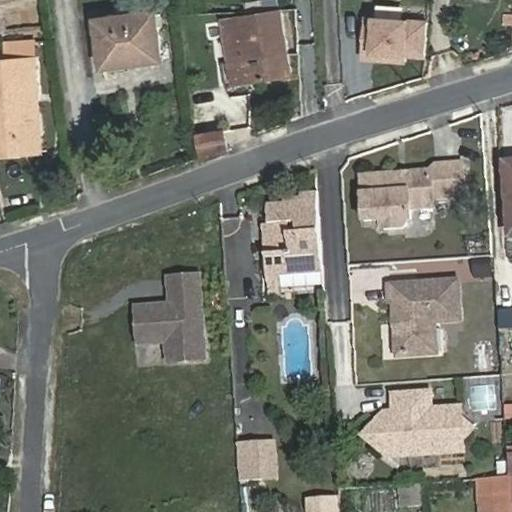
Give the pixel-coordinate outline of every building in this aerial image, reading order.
[(290,75),(279,0),(267,0),(254,2),(256,17),(223,22),(232,83),(290,75)] [(162,60),(154,12),(96,22),(103,69),(162,60)] [(427,24),(365,20),(364,45),(373,45),(372,62),(404,64),(405,57),(425,59),(427,24)] [(373,45),(364,45),(363,61),(372,62),(373,45)] [(27,97),(40,96),(37,63),(0,65),(0,143),(37,140),(35,107),(28,107),(27,97)] [(0,159),(44,155),(40,96),(27,97),(28,107),(35,107),(37,140),(0,143),(0,159)] [(228,150),(224,129),(198,134),(202,155),(228,150)] [(394,172),(389,167),(354,170),(357,216),(378,214),(379,225),(399,224),(407,215),(406,203),(429,201),(429,192),(461,190),(458,157),(431,159),(427,164),(406,166),(403,172),(394,172)] [(321,266),(315,190),(298,191),(298,196),(281,198),(282,202),(265,204),(266,219),(267,230),(272,230),(273,248),(263,249),(264,270),(321,266)] [(266,219),(260,219),(263,249),(273,248),(272,230),(267,230),(266,219)] [(199,271),(167,273),(169,300),(140,303),(143,341),(171,338),(173,359),(205,356),(199,271)] [(385,300),(388,300),(396,300),(396,313),(389,313),(389,355),(419,354),(419,331),(429,331),(429,321),(455,321),(454,282),(384,283),(385,300)] [(430,354),(429,331),(419,331),(419,354),(430,354)] [(393,412),(381,412),(363,430),(384,451),(459,451),(459,435),(465,435),(470,428),(465,423),(460,422),(460,406),(430,406),(430,389),(393,389),(393,407),(393,412)] [(273,440),(258,441),(261,480),(276,479),(273,440)] [(258,441),(237,443),(240,481),(261,480),(258,441)] [(511,511),(511,481),(511,478),(490,480),(492,511),(511,511)] [(492,511),(490,480),(475,481),(478,511),(492,511)]
